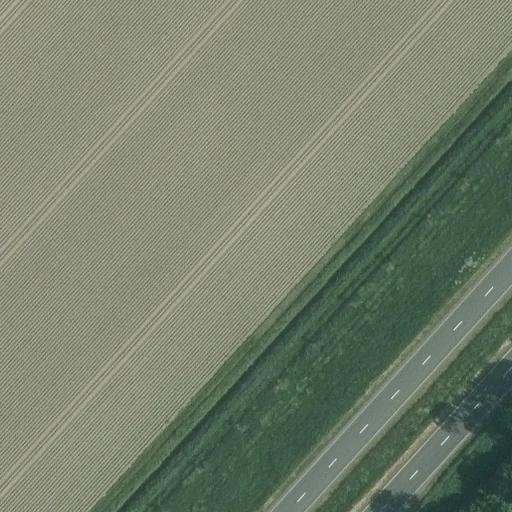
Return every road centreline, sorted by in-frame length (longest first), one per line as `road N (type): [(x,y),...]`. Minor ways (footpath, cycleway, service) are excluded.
road 1 (trunk): [(511,268),(289,511)]
road 2 (trunk): [(385,511),(511,373)]
